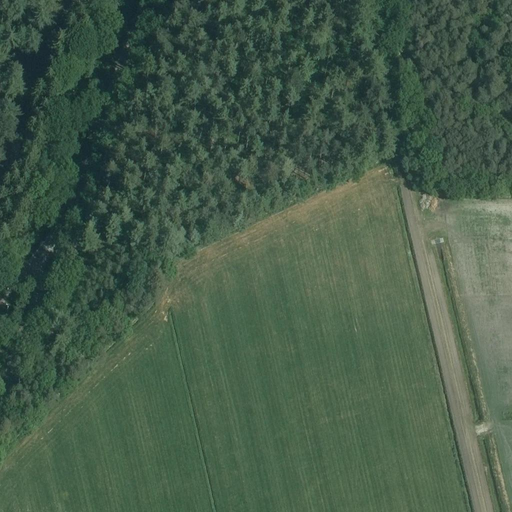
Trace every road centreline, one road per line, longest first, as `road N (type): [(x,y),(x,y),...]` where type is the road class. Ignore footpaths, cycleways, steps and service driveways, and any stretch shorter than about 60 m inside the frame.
road 1 (track): [(367,0),(486,511)]
road 2 (tertiary): [(31,269),(73,201),(146,0)]
road 3 (track): [(0,165),(61,0)]
road 4 (unclassified): [(0,399),(38,293),(31,269)]
